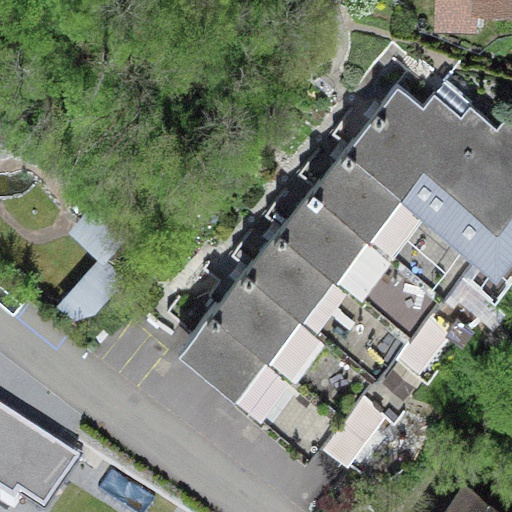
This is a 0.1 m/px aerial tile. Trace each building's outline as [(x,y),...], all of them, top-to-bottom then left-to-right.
[(508,4),(511,4),(511,0),(439,0),(439,2),(473,3),(483,14),(497,14),(508,4)] [(174,347),(304,456),(511,208),(511,126),(501,116),(492,127),(465,105),(456,115),(404,71),(363,121),(348,108),(232,247),(223,238),(162,311),(187,332),(174,347)] [(119,240),(86,207),(67,225),(110,269),(120,259),(119,240)] [(53,443),(0,410),(0,498),(14,507),(53,443)] [(467,511),(455,503),(448,511),(467,511)]
